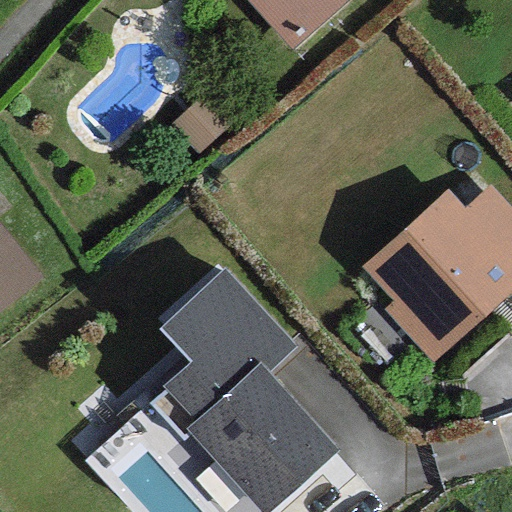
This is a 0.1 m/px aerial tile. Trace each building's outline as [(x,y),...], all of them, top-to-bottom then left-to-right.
[(307,30),(340,0),(278,0),(277,2),(307,30)] [(187,119),(204,140),(228,120),(211,99),(187,119)] [(452,204),(375,270),(434,338),(511,269),(511,221),(491,198),(466,220),(452,204)] [(0,296),(39,265),(0,221),(0,296)] [(264,371),(292,346),(229,275),(177,320),(207,354),(153,401),(187,440),(199,430),(268,509),(334,452),(264,371)] [(204,511),(265,511),(268,509),(199,430),(187,440),(153,401),(127,424),(204,511)]
